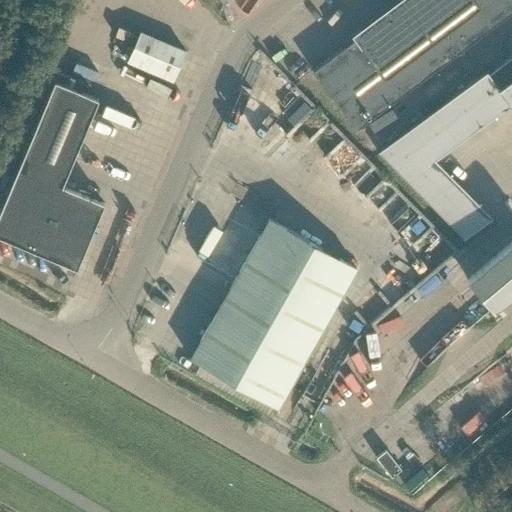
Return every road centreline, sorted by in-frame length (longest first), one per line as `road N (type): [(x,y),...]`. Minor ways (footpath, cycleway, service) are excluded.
road 1 (unclassified): [(96,358),(238,43),(288,0)]
road 2 (unclassified): [(359,511),(96,358)]
